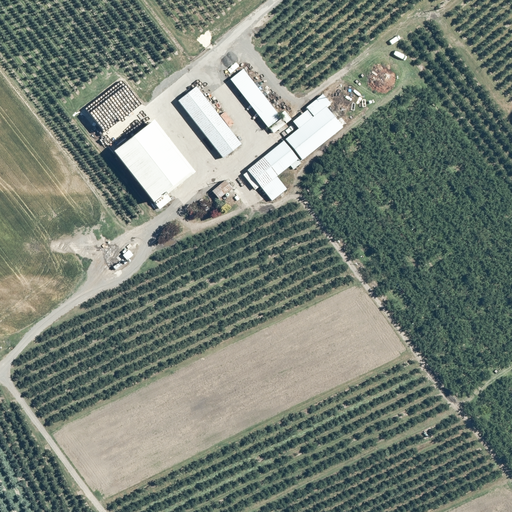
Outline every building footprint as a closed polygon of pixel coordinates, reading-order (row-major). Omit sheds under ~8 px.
[(278,114),(242,68),(229,78),(267,127),(272,133),(292,118),(285,109),(278,114)] [(239,143),(195,86),(177,99),(222,157),(239,143)] [(301,159),(342,126),(325,105),(328,102),(322,93),(305,107),(306,109),(292,120),(297,127),(284,138),(285,139),(246,169),(242,173),(254,189),(259,185),(261,187),(271,200),(286,189),(275,176),(299,157),(301,159)] [(154,202),(166,193),(193,172),(155,122),(115,153),(154,202)] [(224,178),(210,188),(218,198),(231,187),(224,178)]
